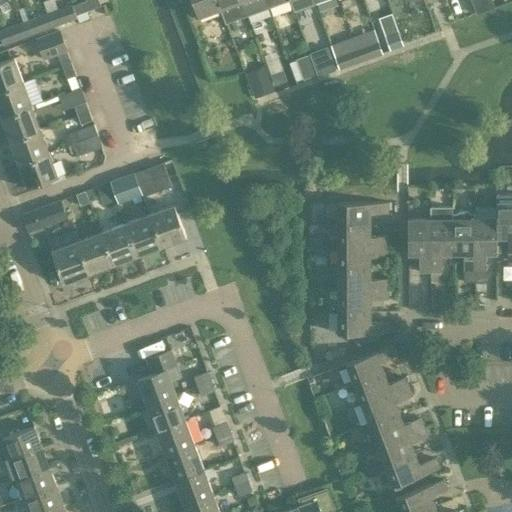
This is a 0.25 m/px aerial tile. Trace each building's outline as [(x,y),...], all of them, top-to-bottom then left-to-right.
[(72,6),(75,14),(76,15),(100,6),(97,0),(85,0),(86,1),(72,6)] [(220,10),(216,0),(180,0),(181,1),(182,0),(191,0),(198,18),(220,10)] [(240,0),(216,0),(220,10),(225,23),(246,15),(242,2),(240,0)] [(240,0),(242,2),(246,15),(267,7),(264,0),(240,0)] [(289,0),(294,12),(315,4),(313,0),(289,0)] [(472,0),(478,14),(494,7),(491,0),(472,0)] [(72,6),(48,15),(51,23),(75,14),(72,6)] [(51,23),(48,15),(23,24),(27,32),(51,23)] [(23,24),(0,32),(0,37),(1,42),(27,32),(23,24)] [(59,30),(36,39),(39,48),(43,59),(57,54),(62,67),(63,67),(71,64),(62,39),(59,30)] [(398,32),(385,37),(389,47),(389,50),(403,45),(402,43),(398,32)] [(378,41),(356,49),(361,62),(383,54),(382,52),(381,50),(378,41)] [(356,49),(335,57),(338,67),(339,70),(361,62),(356,49)] [(332,57),(314,64),(318,75),(335,68),(332,57)] [(0,90),(23,82),(14,58),(0,62),(0,90)] [(75,75),(71,64),(63,67),(67,78),(75,75)] [(312,64),(299,69),(303,80),(316,75),(312,64)] [(282,72),(269,77),(273,87),(285,83),(282,72)] [(0,114),(1,117),(31,105),(23,82),(0,90),(0,114)] [(74,107),(78,115),(89,111),(85,102),(74,107)] [(10,141),(40,129),(31,105),(1,117),(10,141)] [(89,111),(78,115),(81,124),(92,120),(89,111)] [(18,164),(49,153),(40,129),(10,141),(18,164)] [(76,131),(63,136),(66,146),(73,143),(80,141),(76,131)] [(78,156),(79,155),(102,147),(98,135),(80,141),(73,143),(78,156)] [(58,176),(49,153),(18,164),(27,188),(58,176)] [(159,164),(149,168),(157,190),(167,186),(159,164)] [(135,173),(110,181),(111,182),(118,203),(142,194),(142,193),(135,173)] [(110,182),(99,186),(105,202),(116,198),(110,182)] [(77,195),(79,202),(81,205),(89,202),(85,191),(77,195)] [(511,194),(496,195),(496,202),(496,218),(497,219),(496,238),(497,238),(508,238),(508,256),(511,255),(511,194)] [(387,202),(337,203),(337,225),(369,224),(369,213),(387,213),(387,202)] [(175,205),(150,215),(161,246),(187,237),(175,205)] [(452,207),(429,207),(429,213),(430,272),(441,272),(441,254),(452,254),(452,218),(452,213),(452,207)] [(36,208),(21,213),(22,217),(28,233),(43,227),(36,208)] [(454,213),(452,213),(452,218),(452,254),(463,254),(463,272),(475,272),(474,213),(471,213),(469,213),(466,211),(457,211),(454,213)] [(426,219),(407,219),(407,254),(419,254),(419,273),(429,272),(430,272),(429,213),(426,213),(426,219)] [(478,213),(474,213),(475,272),(485,272),(485,254),(497,253),(497,238),(496,238),(497,219),(496,218),(478,219),(478,213)] [(150,215),(125,224),(137,255),(161,246),(150,215)] [(125,224),(101,233),(112,265),(137,255),(125,224)] [(369,224),(337,225),(337,246),(387,246),(387,236),(369,236),(369,224)] [(72,230),(47,240),(51,251),(63,283),(88,273),(76,242),(72,230)] [(101,233),(76,242),(88,273),(112,265),(101,233)] [(320,235),(309,236),(309,244),(320,244),(320,235)] [(387,246),(337,246),(337,268),(370,268),(369,256),(387,256),(387,246)] [(370,268),(337,268),(337,290),(387,290),(387,280),(370,280),(370,268)] [(430,272),(429,272),(430,282),(441,282),(441,272),(430,272)] [(475,272),(463,272),(463,282),(475,282),(475,272)] [(485,272),(475,272),(475,282),(485,283),(485,272)] [(387,290),(337,290),(338,312),(370,312),(370,300),(387,299),(387,290)] [(370,312),(338,312),(338,334),(349,334),(359,344),(379,337),(379,334),(387,334),(387,324),(370,324),(370,312)] [(345,364),(353,385),(384,373),(380,362),(396,356),(397,359),(407,356),(403,344),(393,348),(392,346),(345,364)] [(152,374),(137,380),(147,405),(175,394),(169,377),(178,373),(169,350),(146,359),(152,374)] [(198,386),(211,381),(207,372),(195,377),(198,386)] [(388,384),(384,373),(353,385),(361,405),(408,387),(404,378),(388,384)] [(214,390),(211,381),(198,386),(201,395),(214,390)] [(411,396),(408,387),(361,405),(368,425),(400,413),(395,402),(411,396)] [(156,431),(185,420),(175,395),(147,405),(156,431)] [(404,424),(400,413),(368,425),(376,445),(424,427),(420,418),(404,424)] [(194,445),(185,420),(156,431),(166,456),(194,445)] [(217,436),(229,431),(226,422),(213,427),(217,436)] [(8,458),(41,446),(34,426),(1,438),(8,458)] [(427,436),(424,427),(376,445),(384,465),(415,453),(411,443),(427,436)] [(229,431),(217,436),(220,445),(233,440),(229,431)] [(203,470),(194,445),(166,456),(175,481),(203,470)] [(16,478),(49,466),(41,446),(8,458),(16,478)] [(415,453),(384,465),(392,486),(439,467),(435,458),(419,464),(415,453)] [(23,498),(56,485),(49,466),(16,478),(23,498)] [(213,495),(203,470),(175,481),(184,506),(213,495)] [(236,486),(248,482),(245,472),(232,477),(236,486)] [(396,498),(401,511),(420,511),(435,506),(431,495),(447,489),(443,479),(396,498)] [(252,491),(248,482),(236,486),(239,496),(252,491)] [(43,511),(63,505),(56,485),(23,498),(26,508),(22,510),(22,511),(43,511)] [(326,511),(335,509),(327,487),(298,498),(301,506),(284,511),(326,511)] [(219,511),(213,495),(184,506),(186,511),(219,511)]
